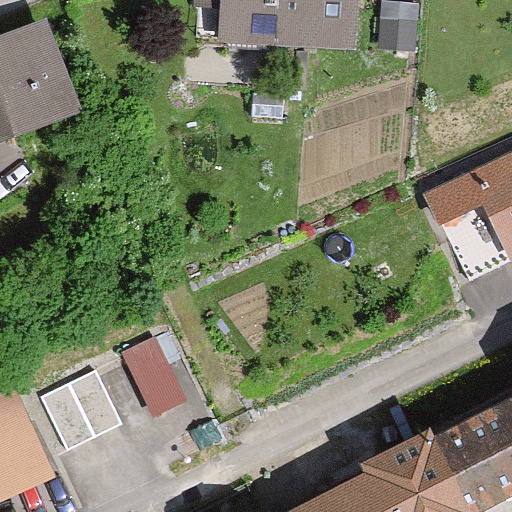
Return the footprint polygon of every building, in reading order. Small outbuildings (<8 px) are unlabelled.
[(357,0),(196,0),(196,6),(218,7),(217,41),(357,44),(357,0)] [(379,16),(378,45),(416,47),(417,17),(379,16)] [(46,17),(0,33),(0,135),(78,108),(46,17)] [(511,147),(426,187),(450,238),(466,231),(483,269),(511,255),(511,147)] [(14,366),(0,372),(0,506),(64,477),(14,366)] [(96,366),(40,395),(69,452),(125,423),(96,366)] [(271,511),(264,498),(238,511),(473,511),(511,492),(511,369),(511,370),(511,371),(511,390),(275,511),(271,511)]
